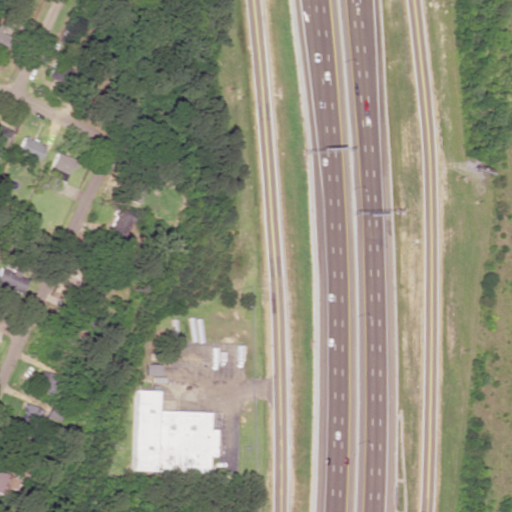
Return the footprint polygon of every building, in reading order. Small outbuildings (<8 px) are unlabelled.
[(37,160),(41,144),(19,137),(14,154),(37,160)] [(56,193),(72,160),(54,152),(39,186),(56,193)] [(121,199),(136,204),(143,186),(127,180),(121,199)] [(122,233),(128,217),(113,211),(105,232),(126,241),(129,236),(122,233)] [(25,278),(0,267),(0,285),(19,294),(25,278)] [(75,336),(81,320),(69,315),(63,331),(75,336)] [(158,376),(158,365),(143,365),(143,375),(158,376)] [(32,391),(47,396),(55,376),(39,370),(32,391)] [(127,470),(205,473),(206,457),(212,457),(213,429),(207,429),(207,413),(156,411),(157,391),(130,390),(127,470)] [(34,428),(39,408),(22,405),(17,424),(34,428)] [(8,475),(0,472),(0,491),(15,497),(24,474),(11,469),(8,475)]
